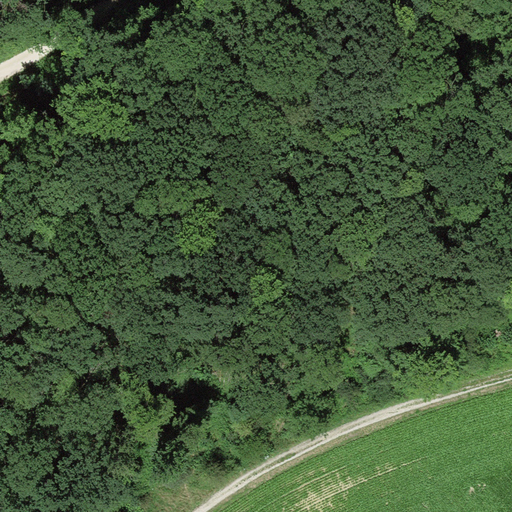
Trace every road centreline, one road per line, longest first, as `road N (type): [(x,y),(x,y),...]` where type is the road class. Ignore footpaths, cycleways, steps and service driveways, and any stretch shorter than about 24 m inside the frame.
road 1 (track): [(204,511),(252,473),(323,436),(511,376)]
road 2 (track): [(133,0),(0,68)]
